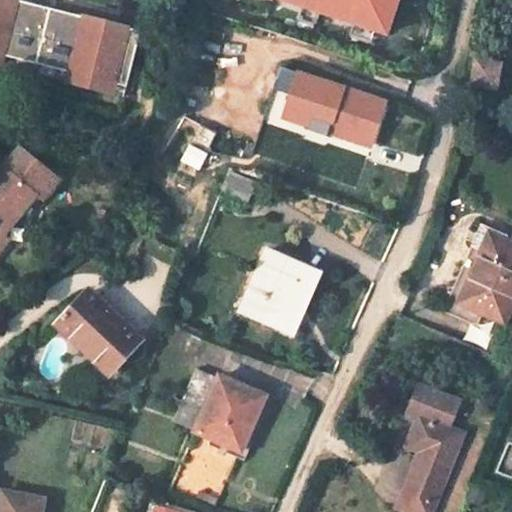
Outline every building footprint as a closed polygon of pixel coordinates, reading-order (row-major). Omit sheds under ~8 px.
[(0,53),(66,71),(64,81),(93,88),(95,79),(123,86),(137,30),(115,25),(108,53),(74,44),(77,35),(85,37),(90,18),(22,0),(3,0),(0,15),(8,17),(6,26),(0,24),(0,53)] [(0,15),(3,0),(0,0),(0,24),(6,26),(8,17),(0,15)] [(299,0),(384,28),(393,0),(299,0)] [(115,25),(90,18),(85,37),(77,35),(74,44),(108,53),(115,25)] [(0,53),(0,64),(64,81),(66,71),(0,53)] [(502,61),(475,57),(471,82),(499,87),(502,61)] [(358,184),(388,99),(283,64),(253,149),(358,184)] [(95,79),(93,88),(120,96),(123,86),(95,79)] [(4,169),(36,197),(38,195),(44,200),(61,179),(22,147),(4,169)] [(0,252),(10,241),(4,236),(36,197),(4,169),(0,173),(0,252)] [(229,173),(222,190),(249,201),(256,183),(229,173)] [(55,258),(72,239),(57,227),(41,245),(55,258)] [(496,253),(482,247),(458,301),(503,320),(511,299),(511,243),(503,239),(496,253)] [(295,331),(324,269),(272,247),(244,309),(295,331)] [(63,318),(58,323),(108,368),(137,337),(88,290),(67,313),(65,311),(61,315),(63,318)] [(264,394),(218,374),(194,429),(240,447),(264,394)] [(414,511),(430,511),(463,432),(449,427),(459,400),(420,384),(409,413),(421,417),(409,444),(422,450),(399,505),(414,511)] [(171,494),(194,429),(165,419),(142,485),(171,494)] [(0,511),(41,511),(44,499),(4,492),(0,511)]
